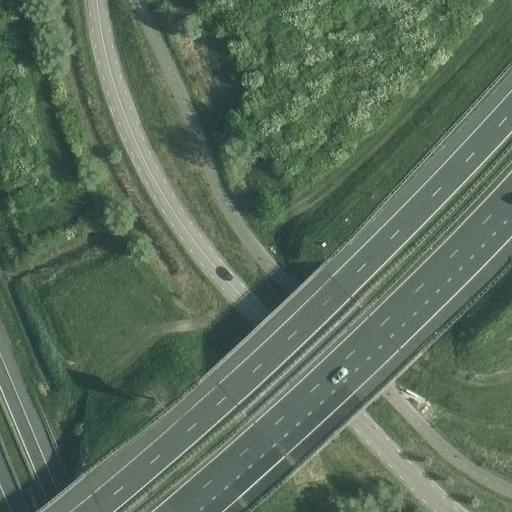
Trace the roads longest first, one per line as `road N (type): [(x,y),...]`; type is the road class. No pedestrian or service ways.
road 1 (unclassified): [(453,511),(365,431),(188,235),(135,142),(95,0)]
road 2 (motorway): [(511,113),(341,288),(91,511)]
road 3 (motorway): [(173,511),(511,197)]
road 4 (motorway): [(60,511),(0,355)]
